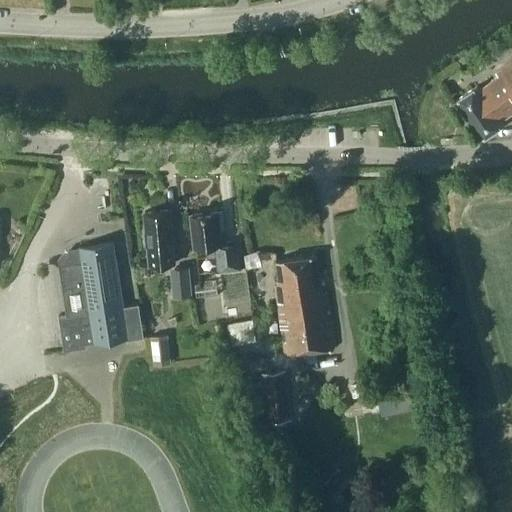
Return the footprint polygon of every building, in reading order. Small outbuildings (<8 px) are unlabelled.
[(511,111),(511,61),(496,72),(499,76),(480,89),(477,85),(456,100),(482,138),(503,123),(501,119),(511,111)] [(89,182),(90,216),(101,215),(100,193),(114,192),(114,181),(89,182)] [(171,212),(167,209),(145,211),(147,231),(146,234),(146,246),(148,245),(150,264),(174,262),(173,243),(174,243),(171,212)] [(222,244),(220,228),(224,227),(222,211),(191,214),(195,248),(206,247),(207,257),(217,256),(219,271),(241,268),(238,242),(222,244)] [(87,341),(128,335),(129,339),(146,336),(140,301),(123,304),(113,241),(80,247),(82,261),(59,265),(67,313),(60,314),(65,349),(87,345),(87,341)] [(327,292),(322,292),(317,254),(276,260),(279,280),(274,281),(285,355),(335,347),(327,292)] [(173,296),(192,294),(189,266),(170,268),(173,296)] [(228,323),(231,340),(257,335),(253,318),(228,323)] [(171,362),(168,334),(151,336),(154,364),(171,362)] [(287,369),(262,372),(268,422),(293,420),(287,369)] [(360,391),(343,397),(348,413),(366,407),(360,391)] [(381,414),(420,405),(417,394),(379,402),(381,414)]
